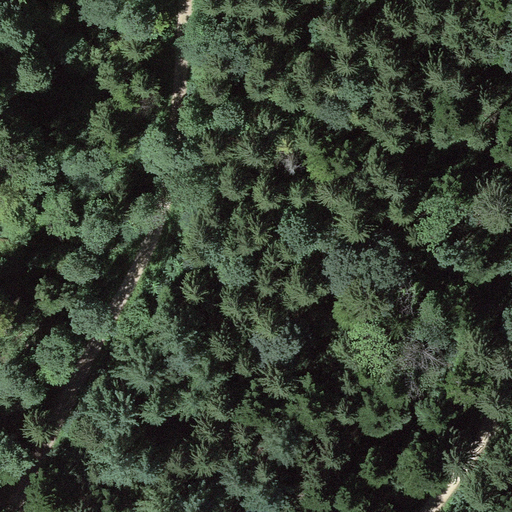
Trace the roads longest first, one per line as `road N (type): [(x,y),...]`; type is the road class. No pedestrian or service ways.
road 1 (track): [(22,511),(176,168),(178,0)]
road 2 (track): [(424,511),(511,381)]
